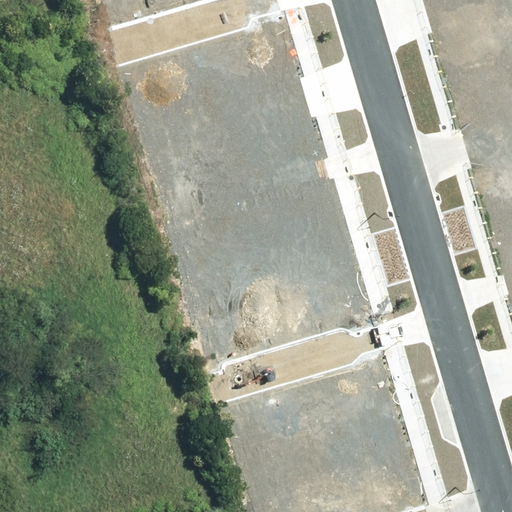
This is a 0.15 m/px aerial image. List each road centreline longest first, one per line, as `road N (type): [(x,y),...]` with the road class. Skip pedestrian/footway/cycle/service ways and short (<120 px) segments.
road 1 (tertiary): [(362,0),(457,320)]
road 2 (residential): [(225,382),(457,320)]
road 3 (tertiary): [(457,320),(511,505)]
road 4 (residential): [(126,42),(273,0)]
